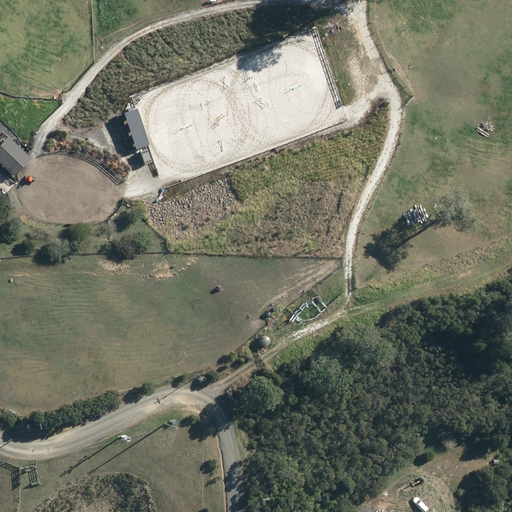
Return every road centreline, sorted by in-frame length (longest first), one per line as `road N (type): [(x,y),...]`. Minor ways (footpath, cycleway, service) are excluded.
road 1 (track): [(511,252),(314,330),(199,398)]
road 2 (unclassified): [(231,511),(231,435),(199,398),(165,397),(51,444),(0,434)]
